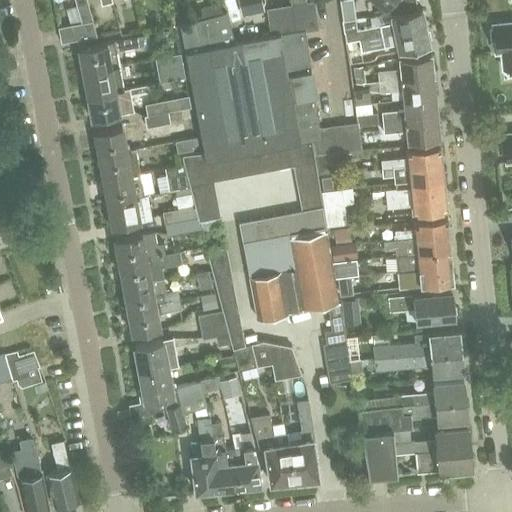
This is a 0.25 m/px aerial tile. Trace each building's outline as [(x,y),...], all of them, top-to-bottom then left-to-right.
[(74,0),(81,21),(69,23),(72,39),(96,35),(92,19),(86,0),(74,0)] [(306,0),(290,0),(291,4),(293,14),(295,30),(305,29),(305,31),(318,28),(314,0),(306,1),(306,0)] [(339,0),(341,9),(353,8),(351,0),(339,0)] [(421,7),(417,8),(414,0),(400,0),(401,0),(393,6),(394,8),(393,12),(389,13),(391,20),(365,26),(344,31),(346,41),(360,38),(360,39),(392,32),(392,34),(405,31),(404,27),(414,25),(415,28),(425,26),(421,7)] [(219,1),(197,7),(201,18),(222,13),(219,1)] [(291,4),(266,8),(268,19),(293,14),(291,4)] [(354,17),(353,8),(341,9),(342,19),(354,17)] [(201,18),(179,24),(197,118),(293,100),(314,95),(311,69),(288,74),(280,32),(270,34),(235,41),(227,11),(222,13),(201,18)] [(293,14),(268,19),(270,34),(280,32),(295,30),(293,14)] [(511,20),(493,23),(493,27),(489,27),(490,40),(495,40),(496,51),(501,50),(502,67),(511,65),(511,20)] [(428,43),(425,26),(415,28),(414,25),(404,27),(405,31),(392,34),(392,32),(360,39),(362,48),(395,41),(397,50),(428,43)] [(295,30),(280,32),(288,74),(311,69),(310,66),(305,31),(305,29),(295,30)] [(129,37),(105,42),(77,47),(82,71),(118,64),(116,50),(143,45),(141,35),(129,37)] [(181,52),(168,54),(171,69),(183,67),(181,52)] [(377,69),(378,80),(432,75),(430,53),(398,57),(400,67),(377,69)] [(82,71),(87,95),(115,89),(123,88),(118,64),(82,71)] [(363,64),(353,66),(354,76),(355,76),(363,75),(365,75),(363,64)] [(434,95),(432,75),(378,80),(363,82),(363,86),(363,88),(369,89),(379,90),(403,88),(404,98),(434,95)] [(123,88),(115,89),(87,95),(91,119),(119,113),(134,111),(130,93),(147,90),(146,84),(123,88)] [(363,86),(353,88),(355,103),(371,101),(369,89),(363,88),(363,86)] [(168,110),(180,108),(190,106),(188,95),(145,103),(147,114),(147,115),(168,110)] [(314,95),(293,100),(301,141),(312,139),(313,139),(321,137),(319,127),(314,95)] [(382,122),(436,116),(434,95),(404,98),(405,108),(381,111),(382,122)] [(293,100),(197,118),(204,152),(205,159),(227,155),(238,152),(250,150),(262,148),(273,146),(295,142),(301,141),(293,100)] [(192,120),(190,106),(180,108),(183,121),(192,120)] [(147,115),(147,114),(144,115),(146,126),(170,122),(168,110),(147,115)] [(377,112),(356,114),(357,121),(358,125),(378,122),(377,112)] [(438,137),(436,116),(382,122),(383,132),(406,130),(407,140),(438,137)] [(357,121),(334,124),(338,151),(361,148),(358,125),(357,121)] [(321,137),(313,139),(315,153),(338,151),(334,124),(319,127),(321,137)] [(93,131),(98,156),(125,150),(121,126),(93,131)] [(511,132),(504,133),(504,137),(500,138),(502,153),(506,152),(506,161),(511,160),(511,132)] [(196,136),(176,139),(177,151),(192,148),(197,142),(196,136)] [(295,142),(273,146),(278,168),(293,165),(315,160),(312,139),(301,141),(295,142)] [(381,167),(441,161),(439,145),(405,148),(406,156),(380,159),(381,167)] [(273,146),(262,148),(266,170),(278,168),(273,146)] [(98,156),(102,178),(140,171),(136,148),(125,150),(98,156)] [(262,148),(250,150),(255,172),(266,170),(262,148)] [(250,150),(238,152),(243,174),(255,172),(250,150)] [(338,151),(315,153),(318,172),(339,170),(338,151)] [(183,156),(182,156),(184,163),(190,185),(213,180),(231,177),(227,155),(205,159),(204,152),(183,155),(183,156)] [(238,152),(227,155),(231,177),(243,174),(238,152)] [(315,160),(293,165),(296,179),(318,175),(315,160)] [(443,176),(441,161),(381,167),(381,176),(394,175),(394,182),(409,180),(443,176)] [(180,163),(174,165),(179,188),(190,185),(184,163),(180,163)] [(102,178),(107,202),(144,194),(140,171),(102,178)] [(160,191),(169,190),(166,174),(157,176),(160,191)] [(318,175),(296,179),(299,193),(320,189),(318,175)] [(331,175),(321,176),(323,188),(333,186),(331,175)] [(444,192),(443,176),(409,180),(409,187),(385,190),(386,198),(444,192)] [(213,180),(190,185),(192,193),(193,196),(216,192),(213,180)] [(321,190),(324,205),(344,203),(342,188),(321,190)] [(320,189),(299,193),(302,209),(323,205),(320,189)] [(216,192),(193,196),(195,206),(196,208),(218,204),(216,192)] [(412,212),(446,208),(444,192),(386,198),(386,207),(411,205),(412,212)] [(112,226),(139,220),(149,218),(144,194),(107,202),(112,226)] [(346,222),(344,203),(324,205),(327,225),(346,222)] [(218,204),(196,208),(198,215),(199,220),(200,220),(220,216),(218,204)] [(193,205),(162,211),(164,222),(165,222),(198,215),(196,208),(195,206),(193,207),(193,205)] [(302,209),(286,212),(291,236),(327,229),(326,225),(323,205),(302,209)] [(286,212),(274,214),(279,239),(291,236),(286,212)] [(274,214),(262,217),(267,241),(279,239),(274,214)] [(198,215),(165,222),(168,234),(202,227),(200,220),(199,220),(198,215)] [(220,216),(200,220),(202,227),(202,230),(215,228),(222,226),(220,216)] [(448,233),(447,216),(413,220),(414,228),(393,230),(394,239),(448,233)] [(262,217),(250,219),(255,243),(267,241),(262,217)] [(250,219),(239,221),(243,245),(255,243),(250,219)] [(350,226),(334,228),(336,242),(351,240),(350,226)] [(255,243),(243,245),(256,317),(327,303),(331,329),(344,327),(340,300),(339,301),(329,244),(327,229),(291,236),(279,239),(267,241),(255,243)] [(154,230),(142,233),(114,238),(118,262),(165,253),(162,238),(156,239),(154,230)] [(396,254),(450,249),(448,233),(394,239),(385,239),(385,248),(394,247),(395,254),(396,254)] [(355,241),(331,244),(333,260),(357,256),(355,241)] [(225,321),(231,341),(232,348),(245,345),(226,246),(206,249),(222,309),(225,321)] [(398,270),(452,264),(450,249),(396,254),(398,270)] [(118,262),(123,286),(164,278),(162,266),(181,262),(179,250),(165,253),(118,262)] [(335,275),(358,272),(356,257),(333,260),(335,275)] [(399,280),(407,280),(407,285),(453,280),(452,264),(398,270),(399,280)] [(208,270),(196,272),(199,289),(211,287),(208,270)] [(339,292),(353,290),(351,273),(337,275),(339,292)] [(123,286),(128,309),(180,298),(178,289),(167,291),(164,278),(123,286)] [(389,309),(399,308),(414,306),(415,319),(452,315),(452,312),(456,310),(455,302),(451,300),(450,289),(388,295),(389,309)] [(214,292),(200,295),(203,309),(217,306),(214,292)] [(358,297),(341,299),(344,324),(361,322),(358,297)] [(160,328),(157,312),(182,307),(180,298),(128,309),(132,333),(160,328)] [(198,314),(200,326),(225,321),(222,309),(198,314)] [(225,321),(200,326),(202,337),(218,334),(220,344),(231,341),(225,321)] [(331,329),(324,330),(326,343),(346,339),(345,336),(344,327),(331,329)] [(375,357),(459,349),(457,328),(428,331),(428,332),(413,333),(414,340),(374,344),(375,357)] [(388,331),(372,333),(373,342),(389,340),(388,331)] [(326,343),(323,343),(325,355),(348,352),(346,339),(326,343)] [(134,345),(139,372),(167,366),(162,340),(134,345)] [(245,345),(232,348),(238,369),(273,360),(275,375),(301,372),(291,345),(263,341),(245,345)] [(461,369),(459,349),(375,357),(376,369),(431,364),(431,372),(461,369)] [(29,372),(41,369),(33,350),(19,355),(17,350),(2,354),(10,378),(11,381),(30,375),(29,372)] [(348,352),(325,355),(327,367),(350,364),(349,360),(348,352)] [(0,381),(10,378),(2,354),(0,354),(0,381)] [(360,359),(349,360),(350,364),(352,377),(353,383),(364,382),(362,364),(361,359),(361,358),(360,359)] [(350,364),(327,367),(329,381),(352,377),(350,364)] [(151,411),(167,406),(180,402),(174,385),(174,381),(170,381),(167,366),(139,372),(145,400),(149,400),(151,411)] [(237,376),(220,380),(224,397),(241,393),(237,376)] [(358,408),(364,407),(400,403),(464,397),(462,377),(432,380),(433,390),(412,392),(400,394),(363,398),(357,398),(358,408)] [(199,379),(174,385),(180,402),(167,406),(173,428),(186,424),(182,409),(206,403),(199,379)] [(36,392),(47,389),(44,380),(33,384),(36,392)] [(466,417),(464,397),(400,403),(401,413),(403,427),(413,426),(412,416),(435,414),(436,420),(466,417)] [(300,430),(286,432),(293,481),(305,480),(305,478),(316,476),(312,446),(314,446),(308,398),(296,399),(300,430)] [(400,403),(364,407),(358,408),(360,432),(363,448),(365,467),(366,475),(395,472),(393,452),(392,442),(390,428),(403,427),(401,413),(400,403)] [(281,483),(293,481),(286,432),(272,433),(270,412),(250,415),(255,436),(258,446),(264,445),(268,481),(281,479),(281,483)] [(190,453),(194,490),(197,489),(201,491),(207,491),(208,488),(218,487),(211,421),(210,416),(197,417),(198,424),(201,452),(190,453)] [(211,421),(218,487),(225,486),(227,488),(233,488),(236,484),(238,484),(233,445),(225,446),(222,420),(211,421)] [(356,448),(352,422),(335,425),(343,471),(359,468),(365,467),(363,448),(356,448)] [(415,450),(469,445),(467,425),(433,428),(434,438),(414,440),(392,442),(393,452),(415,450)] [(242,444),(233,445),(238,484),(241,484),(244,486),(249,486),(251,483),(258,482),(255,448),(249,430),(240,431),(242,444)] [(20,448),(13,449),(18,474),(21,476),(27,510),(48,506),(41,473),(35,437),(19,440),(20,448)] [(50,443),(56,470),(48,472),(56,504),(59,504),(61,506),(68,504),(68,502),(78,500),(63,439),(50,443)] [(471,465),(469,445),(415,450),(417,470),(471,465)]
